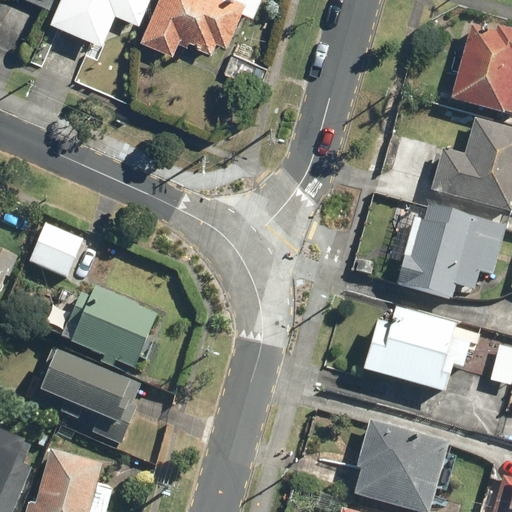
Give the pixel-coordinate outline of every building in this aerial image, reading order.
[(58,0),(49,21),(102,44),(114,15),(138,25),(148,0),(58,0)] [(157,0),(140,41),(172,55),(179,40),(211,54),(216,42),(225,46),(240,12),(252,18),(259,0),(157,0)] [(495,34),(469,27),(450,102),(511,117),(511,32),(496,29),(495,34)] [(264,68),(232,54),(223,73),(259,89),(264,68)] [(462,156),(441,150),(430,192),(510,214),(511,206),(511,130),(473,120),(462,156)] [(504,227),(425,207),(422,222),(412,220),(395,286),(451,301),(454,287),(473,292),(478,273),(491,276),(504,227)] [(82,240),(44,225),(28,264),(65,279),(82,240)] [(0,289),(4,279),(8,281),(17,258),(0,251),(0,289)] [(158,315),(94,289),(90,299),(79,294),(66,325),(76,329),(70,345),(135,371),(158,315)] [(394,308),(389,326),(375,322),(361,372),(443,395),(451,367),(461,370),(468,345),(475,346),(478,337),(454,330),(455,325),(394,308)] [(511,371),(511,349),(497,346),(487,381),(508,387),(511,371)] [(139,386),(50,347),(26,402),(92,430),(90,434),(120,447),(136,409),(130,406),(139,386)] [(428,511),(447,443),(367,422),(355,469),(360,470),(352,498),(407,511),(428,511)] [(0,490),(19,441),(0,433),(0,490)] [(95,483),(100,465),(48,451),(33,505),(26,503),(23,511),(104,511),(111,487),(95,483)] [(511,511),(511,476),(501,473),(490,511),(511,511)]
